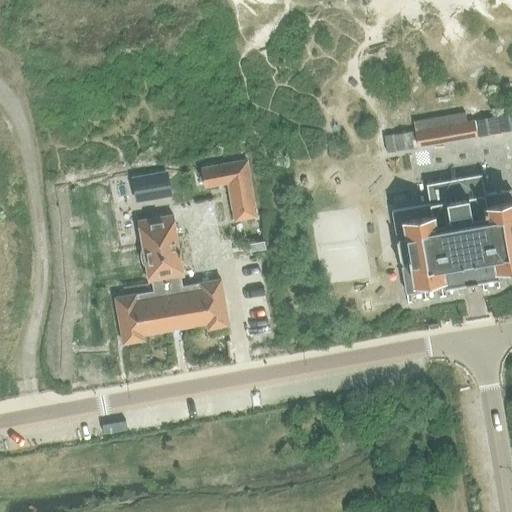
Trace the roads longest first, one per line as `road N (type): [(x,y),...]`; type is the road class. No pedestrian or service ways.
road 1 (residential): [(0,423),(482,337)]
road 2 (residential): [(482,337),(511,510)]
